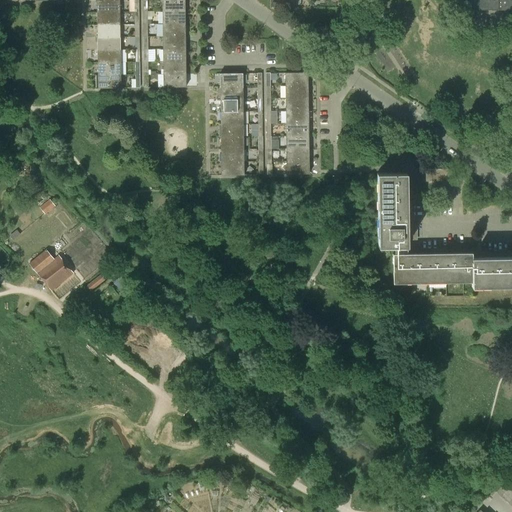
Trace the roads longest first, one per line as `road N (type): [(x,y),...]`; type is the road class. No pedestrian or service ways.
road 1 (track): [(345,509),(251,458),(55,307),(18,290)]
road 2 (residential): [(511,189),(241,0)]
road 3 (track): [(127,314),(163,361),(164,395),(150,427)]
